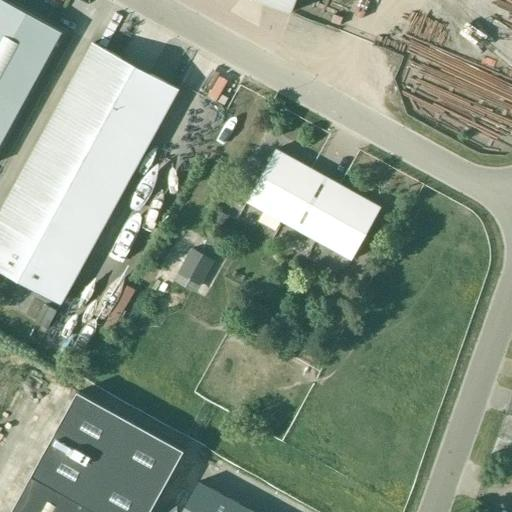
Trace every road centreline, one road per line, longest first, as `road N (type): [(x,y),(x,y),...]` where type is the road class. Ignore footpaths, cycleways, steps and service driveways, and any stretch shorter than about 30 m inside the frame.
road 1 (unclassified): [(511,203),(137,0)]
road 2 (unclassified): [(430,511),(511,284)]
